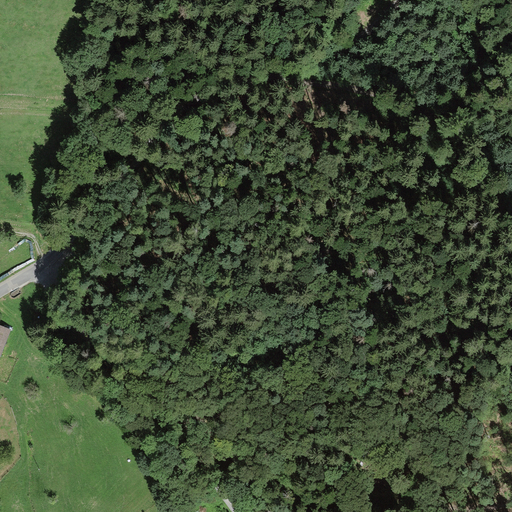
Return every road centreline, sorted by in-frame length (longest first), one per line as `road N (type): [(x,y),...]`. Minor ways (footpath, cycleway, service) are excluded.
road 1 (track): [(20,271),(65,243),(184,105),(217,86),(300,75),(342,54),(400,0)]
road 2 (track): [(511,465),(472,467),(437,481),(348,478),(185,408)]
road 3 (track): [(20,271),(98,341),(162,379),(185,408),(204,468),(232,511)]
road 4 (track): [(511,165),(374,88),(300,75)]
